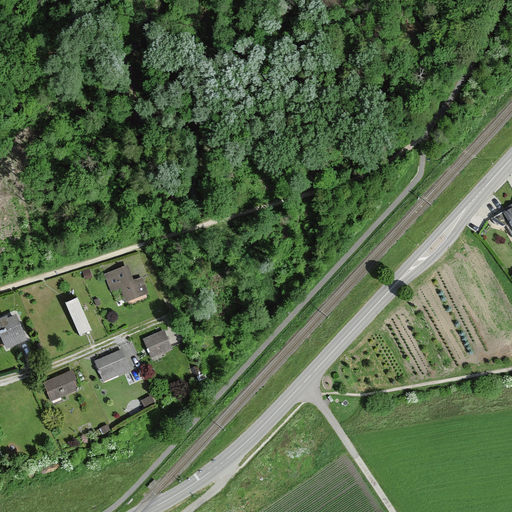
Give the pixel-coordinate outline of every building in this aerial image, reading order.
[(121,292),(126,304),(147,296),(141,280),(133,283),(126,268),(104,277),(112,296),(121,292)] [(65,305),(81,338),(93,332),(78,299),(65,305)] [(0,321),(0,336),(6,351),(28,342),(16,314),(0,321)] [(142,342),(151,361),(171,351),(162,332),(142,342)] [(94,365),(102,382),(128,369),(120,352),(94,365)] [(43,387),(50,403),(77,390),(69,374),(43,387)]
